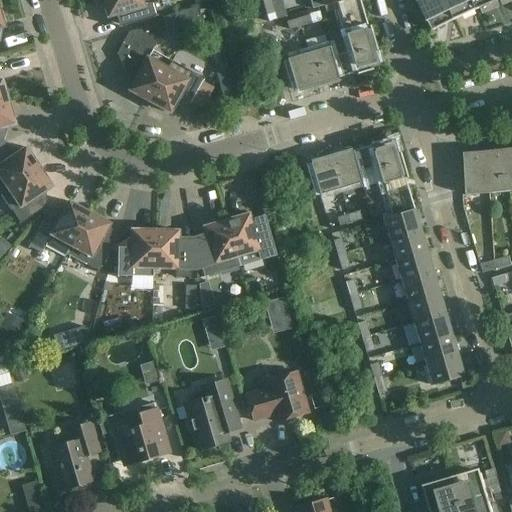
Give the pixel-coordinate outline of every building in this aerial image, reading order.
[(117,29),(125,26),(153,18),(153,17),(151,17),(148,6),(156,3),(155,0),(101,0),(107,19),(108,18),(115,15),(118,27),(117,27),(117,29)] [(266,16),(274,13),(285,10),(281,0),(265,0),(262,1),(266,16)] [(323,6),(335,3),(335,2),(341,0),(308,0),(312,9),(323,6)] [(341,0),(335,2),(335,3),(349,52),(374,45),(369,26),(367,27),(359,0),(341,0)] [(417,0),(418,2),(433,31),(455,20),(445,0),(417,0)] [(445,0),(455,20),(477,10),(472,0),(445,0)] [(498,0),(472,0),(477,10),(499,0),(498,0)] [(165,32),(182,27),(178,14),(162,18),(165,32)] [(297,19),(299,27),(311,23),(309,15),(297,19)] [(297,19),(286,22),(288,30),(299,27),(297,19)] [(149,102),(171,62),(151,51),(161,34),(158,24),(128,32),(116,55),(117,56),(124,70),(124,72),(125,72),(125,71),(136,77),(129,90),(128,90),(127,91),(149,102)] [(196,62),(212,58),(206,37),(190,41),(196,62)] [(349,52),(332,57),(331,57),(337,79),(355,73),(356,75),(372,71),(371,68),(378,66),(374,52),(376,52),(374,45),(349,52)] [(331,57),(332,57),(329,47),(307,53),(317,85),(337,79),(331,57)] [(317,85),(307,53),(286,60),(295,91),(317,85)] [(171,62),(149,102),(170,114),(171,113),(170,113),(177,99),(187,105),(187,106),(188,107),(204,78),(203,77),(202,79),(171,62)] [(2,141),(0,135),(0,128),(13,125),(13,126),(14,126),(7,102),(0,104),(0,142),(3,142),(3,141),(2,141)] [(358,173),(377,168),(401,160),(399,153),(397,154),(393,140),(386,142),(385,140),(369,144),(369,146),(351,152),(358,173)] [(0,193),(38,168),(24,148),(23,148),(24,149),(11,157),(4,148),(5,147),(5,146),(0,149),(0,193)] [(331,158),(340,189),(361,183),(358,173),(351,152),(331,158)] [(490,193),(511,191),(511,186),(508,153),(487,156),(490,193)] [(490,193),(487,156),(465,157),(467,195),(490,193)] [(331,158),(309,164),(319,196),(340,189),(331,158)] [(377,168),(391,217),(414,211),(404,179),(406,179),(401,160),(377,168)] [(0,193),(0,194),(12,212),(19,223),(18,224),(18,225),(46,206),(45,205),(44,206),(37,196),(50,188),(50,189),(51,188),(38,168),(0,193)] [(64,257),(66,254),(70,246),(88,213),(67,202),(66,203),(67,203),(60,217),(49,211),(50,210),(49,209),(27,249),(28,249),(29,248),(41,254),(45,246),(64,257)] [(391,217),(383,219),(389,240),(420,231),(414,211),(391,217)] [(359,212),(348,216),(350,223),(361,220),(359,212)] [(88,213),(70,246),(66,254),(97,271),(96,273),(97,273),(113,244),(114,239),(108,230),(106,229),(108,226),(109,226),(109,225),(88,213)] [(274,257),(264,225),(263,226),(264,227),(252,230),(248,216),(249,215),(248,214),(225,221),(236,257),(257,251),(260,259),(272,256),(273,257),(274,257)] [(350,223),(348,216),(336,219),(338,227),(350,223)] [(215,264),(236,257),(225,221),(202,228),(202,229),(203,229),(205,235),(191,239),(195,270),(201,268),(204,278),(205,277),(204,276),(217,272),(215,264)] [(153,277),(153,269),(154,231),(130,230),(130,232),(130,247),(118,247),(118,245),(117,245),(116,278),(117,278),(117,276),(153,277)] [(191,239),(177,240),(177,233),(178,233),(178,232),(154,231),(153,269),(175,269),(175,278),(188,278),(188,280),(189,280),(190,270),(195,270),(191,239)] [(420,231),(389,240),(395,261),(426,252),(420,231)] [(332,241),(336,256),(344,253),(340,239),(332,241)] [(426,252),(395,261),(401,282),(432,273),(426,252)] [(344,253),(336,256),(341,270),(348,268),(344,253)] [(495,262),(497,269),(511,265),(509,257),(495,262)] [(483,274),(497,269),(495,262),(480,266),(483,274)] [(432,273),(401,282),(407,303),(438,293),(432,273)] [(505,274),(492,278),(495,286),(507,282),(505,274)] [(344,283),(349,297),(356,295),(352,280),(344,283)] [(438,293),(407,303),(413,323),(444,314),(438,293)] [(349,297),(353,311),(361,309),(356,295),(349,297)] [(0,323),(0,331),(15,340),(24,323),(5,313),(0,323)] [(444,314),(413,323),(419,344),(450,335),(444,314)] [(216,317),(200,321),(209,351),(225,347),(216,317)] [(357,324),(361,338),(369,336),(364,322),(357,324)] [(101,341),(112,337),(108,325),(97,329),(101,341)] [(83,327),(68,331),(73,346),(88,342),(83,327)] [(450,335),(419,344),(425,365),(456,355),(450,335)] [(361,338),(365,353),(373,351),(369,336),(361,338)] [(456,355),(425,365),(431,386),(463,377),(456,355)] [(74,359),(51,365),(57,388),(80,382),(74,359)] [(369,365),(373,380),(381,378),(377,363),(369,365)] [(27,381),(23,367),(13,370),(16,384),(27,381)] [(274,414),(276,423),(307,414),(295,372),(264,381),(267,389),(245,396),(252,421),(267,417),(267,416),(274,414)] [(373,380),(377,394),(385,392),(381,378),(373,380)] [(225,432),(239,428),(226,381),(201,387),(204,400),(184,406),(188,419),(186,423),(189,432),(192,433),(197,450),(228,441),(225,432)] [(156,408),(127,417),(126,413),(105,419),(110,436),(114,435),(124,468),(170,454),(156,408)] [(17,418),(5,422),(8,435),(21,431),(17,418)] [(49,449),(61,490),(91,481),(84,456),(98,452),(89,423),(68,430),(71,442),(49,449)] [(507,432),(495,435),(499,447),(511,443),(507,432)] [(490,487),(486,489),(481,474),(475,471),(452,478),(459,504),(492,494),(490,487)] [(425,506),(426,511),(430,511),(459,504),(452,478),(428,485),(425,490),(429,505),(425,506)] [(459,504),(461,511),(492,511),(490,502),(494,501),(492,494),(459,504)] [(294,511),(328,511),(325,500),(294,509),(294,511)]
